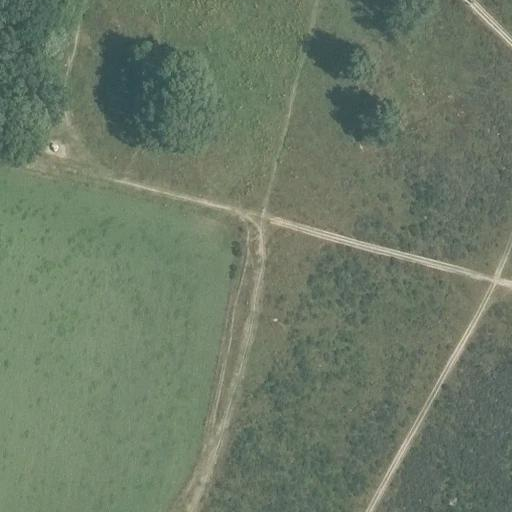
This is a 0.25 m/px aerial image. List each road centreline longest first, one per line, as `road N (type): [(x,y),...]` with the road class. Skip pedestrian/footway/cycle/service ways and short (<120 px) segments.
road 1 (track): [(38,176),(511,283)]
road 2 (track): [(370,511),(511,233)]
